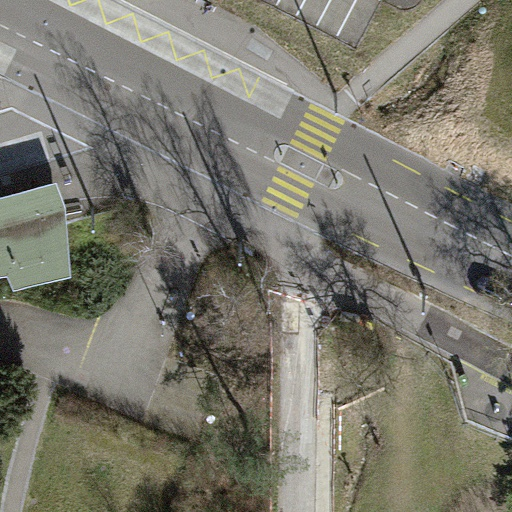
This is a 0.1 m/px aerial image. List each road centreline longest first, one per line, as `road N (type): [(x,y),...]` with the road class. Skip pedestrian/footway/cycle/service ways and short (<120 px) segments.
road 1 (tertiary): [(511,269),(0,20)]
road 2 (residential): [(300,511),(299,260)]
